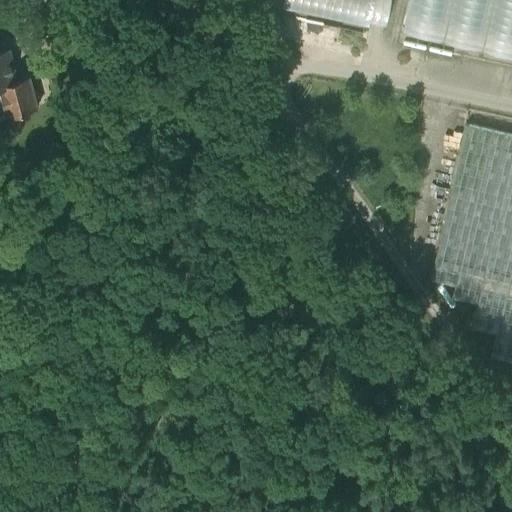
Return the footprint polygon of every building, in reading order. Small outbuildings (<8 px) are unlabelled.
[(395,0),(283,0),(283,3),(388,29),(395,0)] [(511,0),(407,0),(400,28),(511,56),(511,0)] [(3,35),(0,35),(0,67),(9,65),(3,35)] [(5,72),(0,72),(0,94),(3,104),(28,96),(18,64),(4,69),(5,72)] [(511,135),(466,125),(430,277),(455,283),(452,294),(477,300),(471,324),(496,330),(491,353),(511,357),(511,373),(510,382),(511,382),(511,135)]
